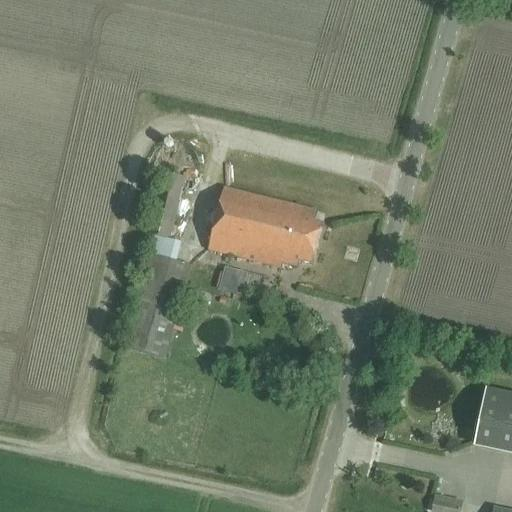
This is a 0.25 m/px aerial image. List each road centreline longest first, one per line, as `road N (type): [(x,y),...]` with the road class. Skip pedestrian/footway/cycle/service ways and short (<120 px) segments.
road 1 (tertiary): [(313,511),(458,0)]
road 2 (track): [(63,456),(138,143),(175,121)]
road 3 (track): [(0,442),(314,510)]
